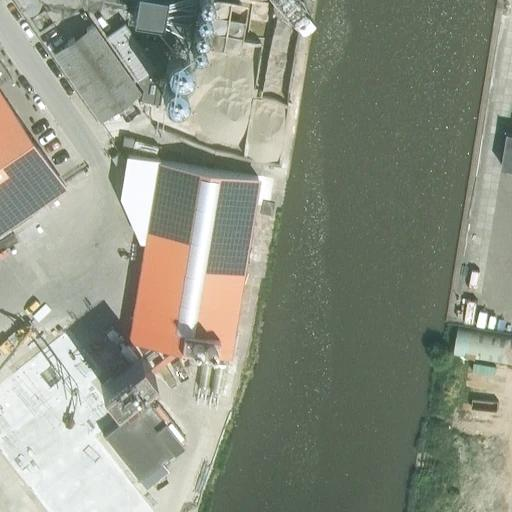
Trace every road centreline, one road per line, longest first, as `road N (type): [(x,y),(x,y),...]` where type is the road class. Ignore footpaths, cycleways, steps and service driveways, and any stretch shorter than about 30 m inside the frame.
road 1 (unknown): [(511,35),(491,136),(490,199),(505,236)]
road 2 (unclassified): [(91,154),(0,21)]
